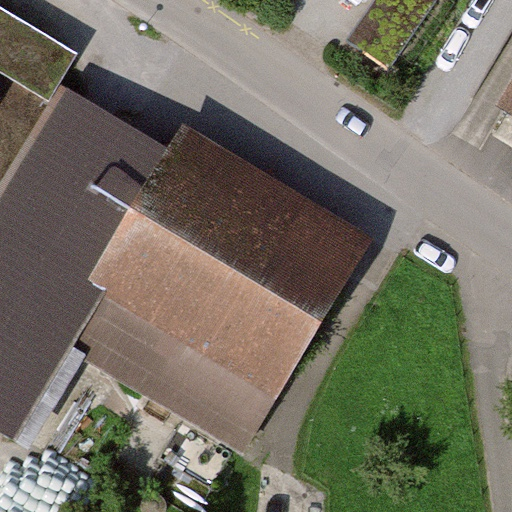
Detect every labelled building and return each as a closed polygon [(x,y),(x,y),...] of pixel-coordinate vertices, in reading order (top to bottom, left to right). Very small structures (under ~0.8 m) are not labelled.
[(83,45),(6,0),(0,0),(0,184),(62,81),(83,45)] [(377,0),(348,43),(391,72),(439,0),(377,0)] [(511,77),(499,100),(511,107),(511,77)] [(169,140),(62,81),(0,184),(0,422),(18,433),(73,347),(249,450),(287,380),(94,271),(169,140)] [(373,229),(180,120),(169,140),(94,271),(287,380),(373,229)]
